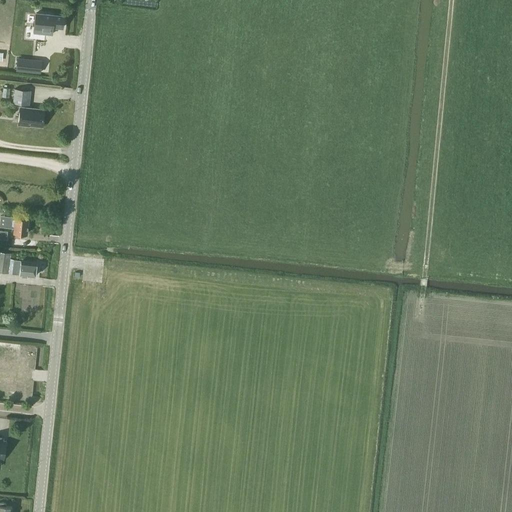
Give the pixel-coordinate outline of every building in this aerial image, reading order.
[(36,13),(34,32),(51,34),(52,26),(62,27),(62,22),(63,21),(64,18),(63,17),(63,15),(36,13)] [(17,59),(16,69),(33,71),(35,61),(17,59)] [(13,103),(29,105),(30,91),(14,89),(13,103)] [(20,107),(18,123),(42,126),(43,109),(20,107)] [(7,216),(6,226),(13,227),(13,232),(26,233),(28,218),(7,216)] [(0,271),(34,276),(36,262),(9,258),(10,253),(0,251),(0,271)] [(0,340),(0,385),(4,386),(4,384),(7,384),(9,367),(12,367),(13,359),(3,358),(4,350),(6,350),(7,341),(0,340)] [(5,505),(5,502),(0,502),(0,511),(11,511),(12,506),(5,505)]
